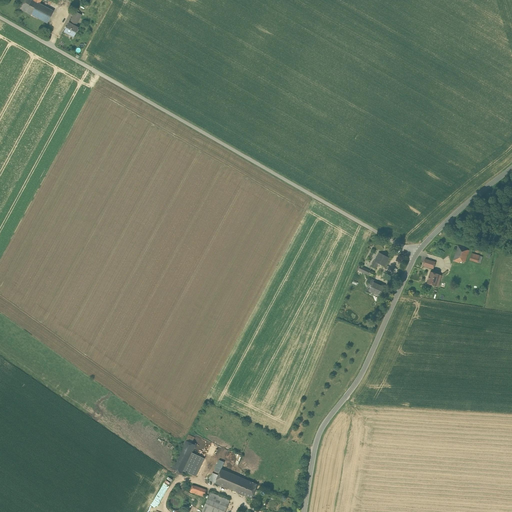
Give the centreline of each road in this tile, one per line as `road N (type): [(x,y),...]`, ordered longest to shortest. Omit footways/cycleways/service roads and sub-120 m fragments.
road 1 (unclassified): [(415,252),(0,16)]
road 2 (tertiary): [(303,511),(322,425),(360,377),(415,252)]
road 3 (tertiary): [(415,252),(511,168)]
